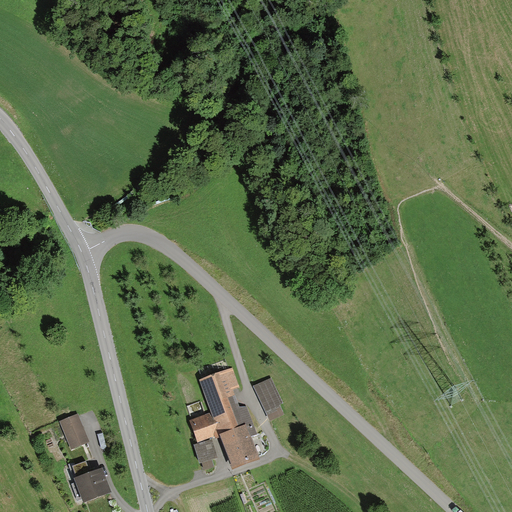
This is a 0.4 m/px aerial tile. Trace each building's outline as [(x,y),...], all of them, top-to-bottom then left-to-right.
[(242,390),(234,369),(199,382),(211,414),(190,421),(198,444),(216,438),(221,452),(224,451),(231,469),(256,460),(248,440),(259,436),(248,407),(241,410),(235,393),(242,390)] [(255,389),(272,422),(285,416),(280,406),(285,404),(273,380),(255,389)] [(60,423),(71,451),(90,443),(79,416),(60,423)] [(217,459),(212,442),(195,447),(200,464),(203,463),(205,471),(215,469),(212,461),(217,459)] [(75,481),(84,506),(111,497),(103,472),(75,481)]
